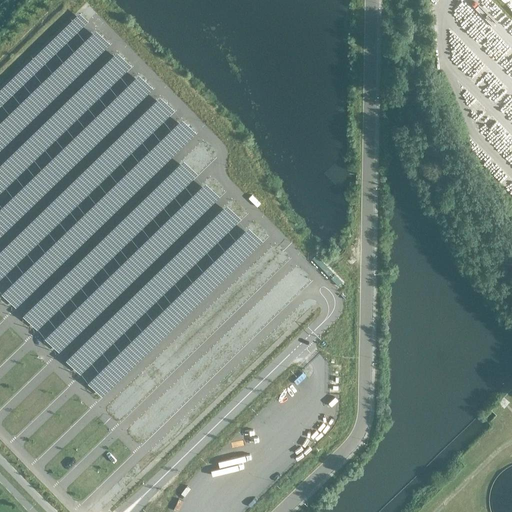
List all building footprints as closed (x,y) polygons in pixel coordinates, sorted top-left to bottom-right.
[(0,105),(88,21),(79,12),(0,87),(0,105)] [(96,29),(0,122),(0,148),(109,43),(96,29)] [(118,51),(0,165),(0,191),(131,65),(118,51)] [(139,73),(0,208),(0,234),(153,87),(139,73)] [(161,96),(0,251),(0,277),(174,109),(161,96)] [(182,118),(4,291),(17,304),(196,132),(182,118)] [(184,159),(25,313),(39,327),(197,173),(184,159)] [(205,182),(47,335),(60,349),(219,195),(205,182)] [(227,204),(68,357),(82,371),(240,217),(227,204)] [(249,226),(90,379),(103,393),(262,240),(249,226)] [(312,258),(329,275),(332,272),(315,255),(312,258)] [(334,274),(330,277),(338,286),(342,283),(334,274)] [(346,361),(346,321),(339,321),(319,341),(339,361),(346,361)]
